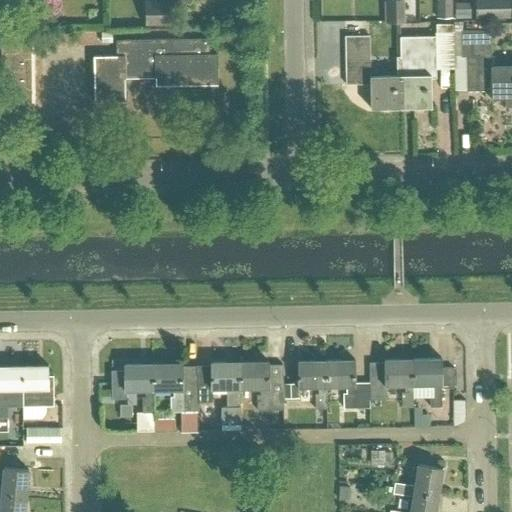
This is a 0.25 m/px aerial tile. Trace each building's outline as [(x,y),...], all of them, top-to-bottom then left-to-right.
[(169,0),(143,0),(143,25),(169,25),(169,0)] [(382,0),(383,24),(401,24),(400,0),(382,0)] [(435,0),(436,18),(451,17),(451,0),(435,0)] [(510,0),(474,0),(475,18),(511,17),(510,0)] [(455,3),(455,15),(470,14),(470,3),(455,3)] [(1,25),(2,112),(31,112),(30,24),(1,25)] [(511,64),(490,65),(490,30),(459,31),(459,56),(466,56),(467,91),(491,91),(491,98),(505,98),(505,106),(511,106),(511,64)] [(386,60),(369,60),(369,35),(345,35),(346,84),(369,84),(369,108),(400,108),(400,75),(396,75),(386,75),(386,60)] [(400,75),(400,108),(430,108),(430,78),(435,78),(434,36),(399,36),(399,56),(396,56),(396,75),(400,75)] [(441,357),(413,358),(413,384),(430,384),(430,406),(442,406),(441,387),(453,387),(453,367),(442,367),(441,357)] [(384,361),(370,362),(371,400),(385,399),(384,385),(402,384),(402,407),(414,406),(413,384),(413,358),(384,359),(384,361)] [(355,359),(326,360),(326,386),(344,386),(344,408),(354,408),(369,407),(369,400),(371,400),(370,362),(368,362),(369,382),(355,382),(355,359)] [(326,360),(297,360),(298,387),(315,386),(315,409),(327,409),(326,386),(326,360)] [(240,362),(240,388),(257,388),(257,410),(283,410),(282,364),(268,364),(268,361),(240,362)] [(241,423),(240,388),(240,362),(211,362),(211,366),(197,366),(197,402),(211,402),(211,389),(226,388),(227,406),(222,406),(222,424),(241,423)] [(153,364),(153,390),(170,389),(170,412),(197,411),(197,402),(197,366),(182,366),(182,363),(153,364)] [(153,364),(124,364),(124,369),(111,370),(111,398),(125,398),(125,391),(143,390),(143,412),(136,412),(136,431),(154,431),(154,411),(153,390),(153,364)] [(22,406),(23,406),(22,378),(22,366),(0,366),(0,432),(6,432),(5,388),(22,388),(22,406)] [(48,366),(22,366),(22,378),(23,406),(53,406),(52,375),(48,375),(48,366)] [(60,441),(60,427),(26,428),(26,442),(60,441)] [(395,482),(394,492),(413,495),(413,491),(438,495),(443,467),(418,463),(414,485),(395,482)] [(0,488),(0,499),(1,500),(1,496),(26,498),(29,471),(4,469),(2,489),(0,488)] [(435,511),(438,495),(413,491),(413,495),(409,511),(404,511),(391,510),(390,511),(435,511)] [(0,511),(24,511),(26,498),(1,496),(1,500),(0,507),(0,511)]
